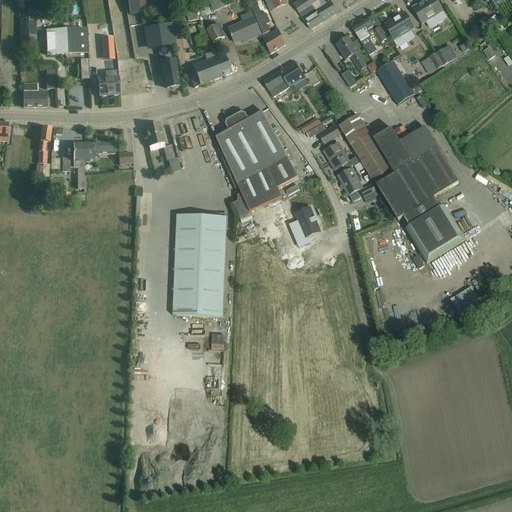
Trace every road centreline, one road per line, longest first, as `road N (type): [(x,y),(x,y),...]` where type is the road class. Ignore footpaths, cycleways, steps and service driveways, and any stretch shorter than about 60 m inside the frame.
road 1 (tertiary): [(0,118),(144,114),(251,78)]
road 2 (residential): [(251,78),(315,164),(346,243)]
road 3 (tertiary): [(251,78),(381,0)]
